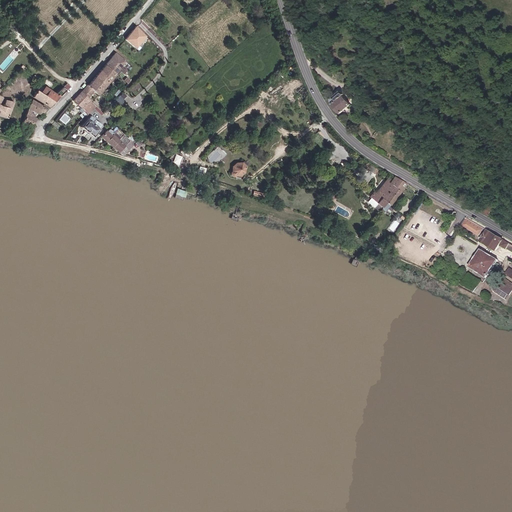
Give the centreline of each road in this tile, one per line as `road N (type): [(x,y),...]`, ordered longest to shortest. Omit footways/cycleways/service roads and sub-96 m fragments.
road 1 (primary): [(280,0),(313,90),(346,135),(511,236)]
road 2 (residential): [(151,0),(36,134)]
